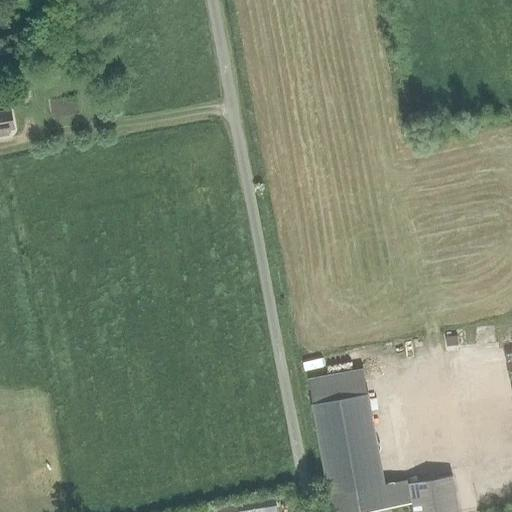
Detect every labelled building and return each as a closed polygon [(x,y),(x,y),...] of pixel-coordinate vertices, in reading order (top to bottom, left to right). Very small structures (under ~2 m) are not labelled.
[(8,130),(14,129),(11,110),(0,112),(0,111),(0,135),(8,134),(8,130)] [(446,346),(458,345),(457,336),(446,337),(446,346)] [(368,393),(311,403),(331,511),(362,511),(411,503),(406,479),(385,483),(368,393)] [(408,483),(413,511),(459,511),(452,474),(408,483)] [(256,511),(276,511),(275,498),(255,501),(256,511)]
